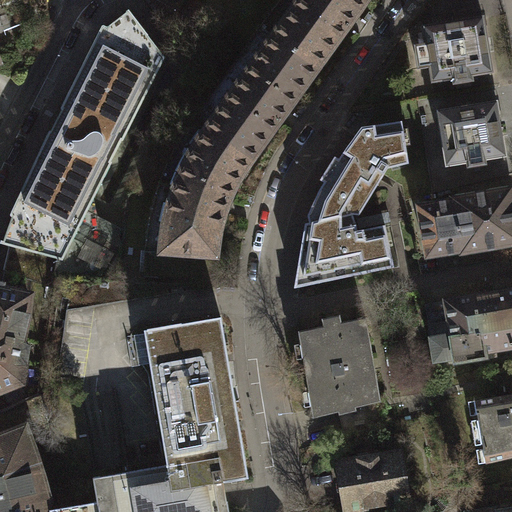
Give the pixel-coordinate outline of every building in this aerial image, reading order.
[(369,0),(297,0),(272,34),(319,68),(369,0)] [(34,166),(2,243),(62,259),(165,58),(131,10),(106,28),(102,25),(34,166)] [(26,15),(7,20),(12,39),(31,33),(26,15)] [(429,65),(431,81),(455,78),(455,83),(472,81),(471,75),(493,72),(485,18),(424,26),(426,44),(415,45),(418,67),(429,65)] [(249,163),(319,68),(272,34),(204,129),(249,163)] [(439,110),(447,165),(506,157),(498,101),(439,110)] [(408,162),(402,121),(366,126),(356,137),(338,159),(335,157),(321,179),(325,182),(315,200),(309,215),(310,222),(351,212),(378,170),(383,173),(388,166),(408,162)] [(235,191),(249,163),(204,129),(177,177),(166,212),(158,253),(218,257),(223,221),(235,191)] [(511,187),(417,205),(426,261),(511,245),(511,187)] [(351,212),(310,222),(304,228),(295,293),(393,273),(385,226),(356,232),(351,212)] [(2,284),(0,283),(0,390),(21,382),(26,350),(21,349),(30,296),(2,290),(2,284)] [(511,347),(511,288),(435,301),(436,311),(426,313),(434,361),(453,358),(454,363),(487,357),(486,351),(511,347)] [(323,325),(297,330),(313,414),(381,401),(364,317),(340,322),(339,315),(322,318),(323,325)] [(248,476),(222,317),(146,331),(168,465),(220,457),(224,479),(248,476)] [(511,395),(478,402),(488,459),(511,454),(511,395)] [(59,505),(33,424),(0,437),(0,511),(54,511),(54,509),(59,505)] [(403,447),(335,458),(344,511),(412,500),(403,447)] [(96,478),(99,501),(101,511),(229,511),(224,479),(220,457),(168,465),(96,478)] [(101,511),(99,501),(54,509),(54,511),(101,511)]
